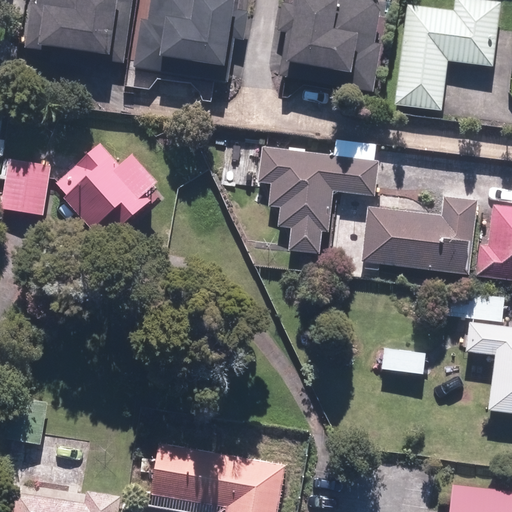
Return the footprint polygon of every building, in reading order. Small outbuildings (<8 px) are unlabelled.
[(40,0),(40,4),(35,3),(29,49),(128,62),(135,0),(40,0)] [(154,0),(152,20),(144,18),(137,61),(136,68),(231,82),(235,55),(238,38),(248,40),(253,12),(242,10),(243,0),(154,0)] [(386,0),(297,0),(297,5),(286,3),(282,30),(298,32),(296,46),(293,61),(341,68),(339,86),(379,92),(386,43),(380,42),(386,0)] [(458,0),(457,11),(410,5),(398,105),(444,111),(451,60),(497,66),(504,2),(491,0),(458,0)] [(8,139),(4,139),(5,115),(0,114),(0,154),(7,155),(8,139)] [(107,143),(58,181),(106,241),(154,204),(107,143)] [(261,183),(274,184),(272,204),(282,205),(280,225),(293,226),(291,249),(323,252),(325,231),(331,231),(335,191),(376,195),(380,159),(265,148),(261,183)] [(55,165),(12,159),(5,211),(47,217),(55,165)] [(473,274),(481,202),(448,198),(446,215),(370,206),(364,262),(473,274)] [(511,203),(495,202),(491,243),(481,242),(478,273),(488,274),(511,276),(511,203)] [(509,298),(439,289),(436,313),(506,322),(507,310),(509,298)] [(511,411),(511,325),(473,321),(469,351),(499,355),(493,409),(511,411)] [(429,352),(387,347),(385,368),(427,373),(429,352)] [(52,403),(16,397),(10,436),(46,441),(52,403)] [(280,511),(289,460),(163,441),(153,504),(208,511),(280,511)] [(122,511),(125,498),(23,485),(19,511),(122,511)]
